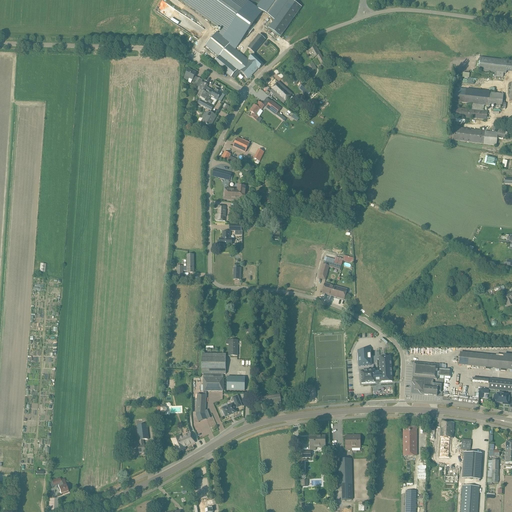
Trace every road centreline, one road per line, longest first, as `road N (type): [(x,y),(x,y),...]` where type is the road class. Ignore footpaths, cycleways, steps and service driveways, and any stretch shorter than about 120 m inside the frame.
road 1 (unclassified): [(402,409),(403,350),(393,339),(317,298),(211,279),(209,163),(246,89)]
road 2 (tertiary): [(402,409),(253,425),(81,511)]
road 3 (unclassified): [(246,89),(300,40),(390,10),(511,24)]
road 4 (unclassified): [(246,89),(167,48),(0,43)]
